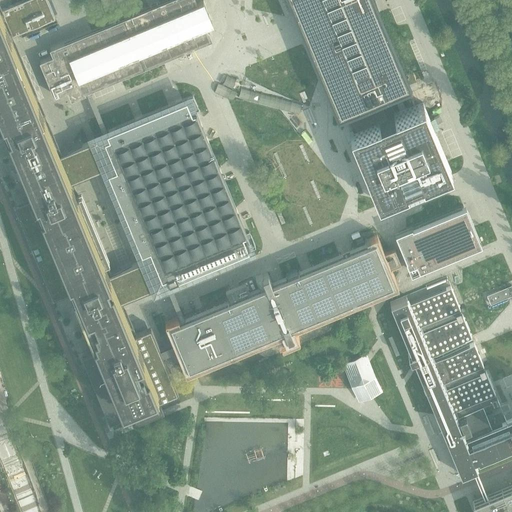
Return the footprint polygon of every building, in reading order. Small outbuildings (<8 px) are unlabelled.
[(0,0),(0,130),(5,129),(19,163),(32,195),(15,202),(14,202),(23,224),(53,296),(54,296),(71,288),(85,323),(96,348),(82,354),(109,421),(129,413),(133,422),(133,423),(133,424),(134,423),(162,411),(162,412),(164,411),(163,410),(159,400),(178,392),(163,355),(162,352),(160,349),(157,350),(156,347),(159,346),(151,326),(136,332),(126,307),(122,298),(111,272),(106,259),(109,258),(81,190),(78,191),(73,179),(62,152),(59,146),(13,36),(55,18),(47,0),(24,0),(2,9),(0,3),(0,0)] [(211,38),(205,24),(212,22),(212,21),(203,1),(203,0),(197,3),(195,0),(166,0),(157,4),(157,3),(150,5),(151,6),(137,12),(137,11),(130,14),(131,15),(64,42),(50,48),(53,55),(40,60),(54,95),(67,89),(71,98),(85,92),(84,90),(86,90),(87,89),(90,88),(111,79),(111,80),(118,78),(117,77),(164,57),(164,58),(171,56),(171,55),(190,46),(191,47),(204,42),(204,41),(210,38),(211,38)] [(294,0),(307,31),(340,110),(342,110),(354,131),(389,116),(380,94),(406,83),(391,45),(375,7),(372,0),(294,0)] [(86,90),(104,134),(106,134),(108,133),(90,88),(87,89),(86,90)] [(167,280),(169,279),(170,279),(171,281),(177,278),(177,279),(250,249),(249,248),(255,246),(251,235),(250,232),(249,231),(246,233),(224,179),(205,134),(196,111),(199,110),(193,95),(187,98),(187,96),(114,126),(115,128),(108,130),(109,132),(108,133),(106,134),(104,134),(86,142),(62,152),(73,179),(97,169),(105,165),(108,171),(106,172),(140,253),(141,252),(144,258),(133,263),(111,272),(122,298),(144,289),(165,281),(167,280)] [(354,131),(349,133),(362,165),(377,201),(451,170),(423,102),(389,116),(354,131)] [(395,232),(406,258),(405,259),(411,272),(481,243),(465,204),(412,226),(411,225),(395,232)] [(255,276),(260,286),(249,291),(245,281),(225,290),(229,299),(184,317),(182,318),(181,319),(173,322),(173,323),(171,323),(170,323),(170,324),(171,325),(178,342),(176,342),(167,346),(160,349),(163,355),(170,353),(179,349),(181,348),(187,364),(187,365),(187,366),(188,366),(189,366),(190,365),(278,329),(282,340),(288,337),(288,336),(293,334),(289,324),(391,282),(392,282),(392,281),(392,280),(391,280),(385,264),(396,260),(392,252),(382,257),(375,241),(376,241),(375,239),(374,239),(374,240),(271,282),(268,272),(262,274),(262,273),(255,276)] [(184,317),(169,279),(167,280),(165,281),(181,319),(182,318),(184,317)] [(479,460),(485,457),(511,445),(511,418),(506,421),(507,422),(502,423),(502,424),(492,428),(488,419),(494,417),(492,412),(486,415),(483,406),(493,402),(498,400),(497,399),(495,394),(486,371),(485,371),(483,365),(474,342),(442,355),(434,359),(432,353),(471,337),(471,336),(462,314),(459,308),(460,308),(450,286),(448,280),(448,279),(426,287),(405,296),(390,303),(392,308),(410,352),(408,353),(410,359),(411,359),(413,358),(414,362),(415,364),(416,366),(444,433),(461,474),(464,473),(472,469),(474,468),(476,468),(477,467),(474,459),(478,457),(478,458),(479,460)] [(511,285),(487,295),(491,304),(511,295),(511,285)] [(365,355),(344,363),(360,400),(380,391),(365,355)] [(476,468),(472,469),(475,475),(480,487),(484,496),(484,497),(472,502),(476,511),(509,511),(511,511),(511,485),(487,495),(483,486),(478,473),(476,468)]
